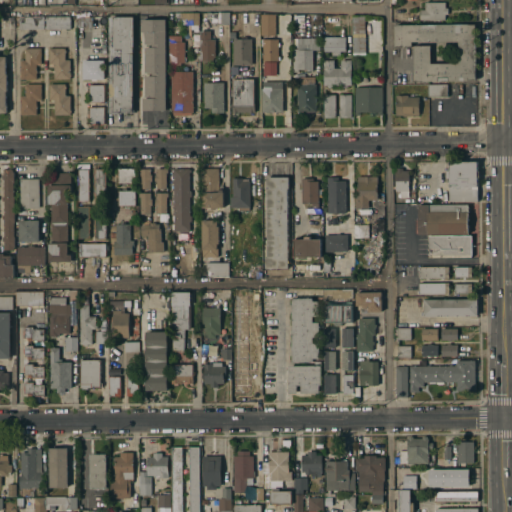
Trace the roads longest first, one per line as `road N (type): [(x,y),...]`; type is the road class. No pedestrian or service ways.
road 1 (residential): [(511,143),(0,149)]
road 2 (residential): [(511,417),(0,422)]
road 3 (tertiary): [(502,0),(505,511)]
